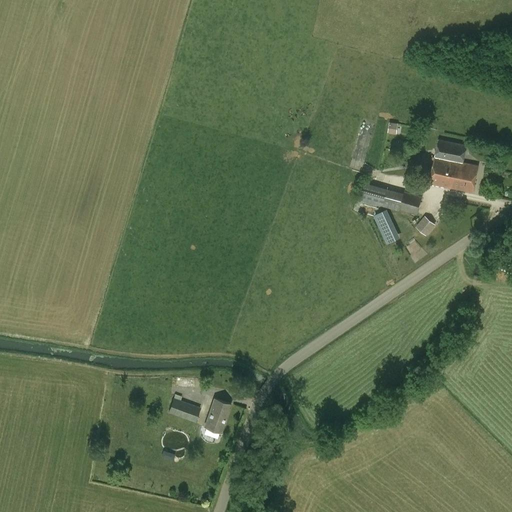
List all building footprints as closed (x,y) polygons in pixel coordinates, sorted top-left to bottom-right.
[(390,122),(389,134),(398,135),(399,123),(390,122)] [(438,140),(435,158),(452,161),(446,187),(473,192),(478,166),(463,163),(466,146),(438,140)] [(452,161),(435,158),(430,184),(446,187),(452,161)] [(359,199),(399,210),(417,215),(422,198),(404,193),(364,182),(359,199)] [(399,238),(385,210),(374,215),(388,244),(399,238)] [(425,215),(416,227),(427,236),(436,224),(425,215)] [(201,377),(163,376),(163,387),(201,388),(201,377)] [(201,408),(173,397),(168,412),(195,423),(201,408)] [(204,427),(221,433),(231,404),(214,398),(204,427)] [(181,432),(173,455),(185,459),(193,436),(181,432)]
